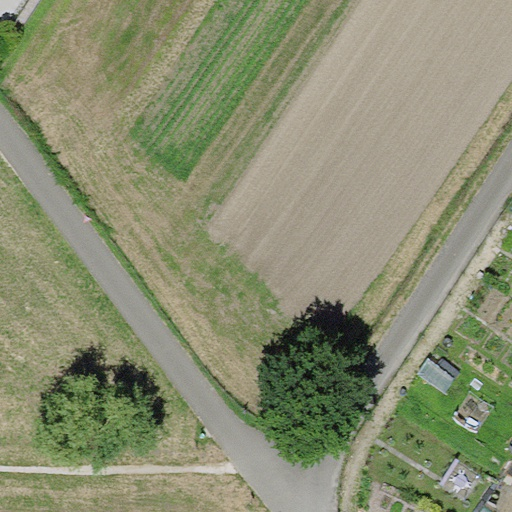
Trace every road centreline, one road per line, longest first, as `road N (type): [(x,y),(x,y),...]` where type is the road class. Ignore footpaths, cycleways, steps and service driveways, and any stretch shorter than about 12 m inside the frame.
road 1 (unclassified): [(0,130),(285,478)]
road 2 (residential): [(511,164),(334,432),(285,478)]
